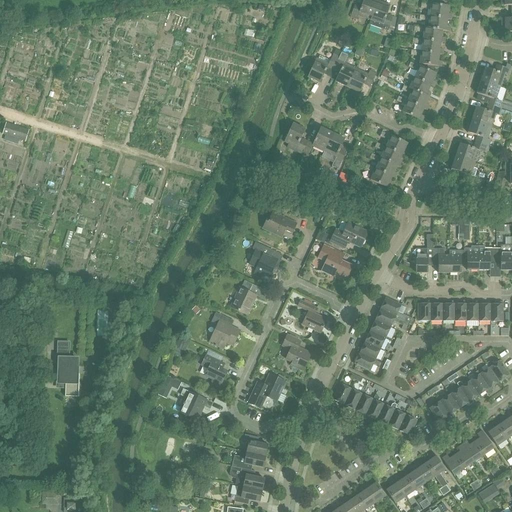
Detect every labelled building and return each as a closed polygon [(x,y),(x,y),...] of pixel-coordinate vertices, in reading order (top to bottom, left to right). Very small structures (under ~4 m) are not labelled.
[(358,15),(370,19),(377,0),(376,0),(362,0),(361,5),(355,3),(350,16),(356,18),(358,15)] [(382,29),(388,31),(393,17),(386,14),(390,5),(377,0),(370,19),(368,24),(382,29)] [(510,12),(511,12),(511,0),(500,0),(500,5),(511,5),(510,12)] [(429,16),(447,18),(451,19),(452,14),(448,14),(449,6),(431,4),(431,5),(421,3),(420,9),(430,10),(429,16)] [(501,32),(511,31),(511,12),(510,12),(510,18),(500,18),(501,32)] [(428,22),(428,28),(438,29),(438,30),(449,32),(450,26),(446,26),(447,18),(429,16),(419,15),(419,21),(428,22)] [(428,28),(424,27),(424,28),(414,27),(413,31),(413,32),(424,33),(423,40),(437,41),(440,42),(445,43),(445,38),(437,37),(438,30),(438,29),(428,28)] [(421,52),(435,54),(439,54),(443,55),(444,50),(439,49),(436,49),(437,41),(423,40),(413,39),(412,44),(422,45),(421,52)] [(437,67),(442,67),(442,62),(438,61),(434,61),(435,54),(421,52),(411,50),(410,56),(420,57),(420,64),(437,66),(437,67)] [(330,77),(333,71),(342,53),(338,51),(336,55),(333,54),(330,61),(319,56),(318,59),(315,58),(307,77),(319,83),(323,74),(330,77)] [(335,81),(347,87),(356,69),(344,63),(346,60),(348,55),(342,53),(333,71),(339,73),(335,81)] [(414,77),(434,86),(436,82),(432,80),(436,73),(419,66),(410,62),(408,67),(417,71),(414,77)] [(484,68),(480,81),(500,87),(504,75),(507,76),(509,69),(495,65),(493,71),(484,68)] [(347,87),(359,92),(363,84),(370,88),(376,75),(369,71),(367,74),(356,69),(347,87)] [(409,88),(428,97),(430,93),(427,91),(430,85),(433,87),(434,86),(414,77),(405,73),(403,77),(403,78),(411,82),(409,88)] [(480,81),(475,93),(489,98),(487,104),(502,110),(504,103),(495,100),(500,87),(480,81)] [(407,101),(423,108),(427,110),(429,105),(425,104),(428,97),(409,88),(403,86),(401,90),(409,95),(407,101)] [(401,112),(421,121),(423,116),(420,115),(423,108),(407,101),(398,96),(396,101),(404,105),(401,112)] [(511,105),(504,103),(502,110),(511,113),(511,105)] [(475,107),(471,120),(490,126),(495,114),(500,116),(500,115),(502,110),(487,104),(485,110),(475,107)] [(511,113),(502,110),(500,115),(503,117),(504,116),(503,114),(504,113),(505,113),(506,113),(505,114),(509,115),(508,116),(511,117),(510,122),(511,123),(511,113)] [(474,142),(489,147),(491,141),(486,139),(490,126),(471,120),(466,132),(477,136),(474,142)] [(511,128),(511,124),(505,122),(503,130),(511,133),(511,128)] [(2,135),(25,142),(29,130),(6,123),(2,135)] [(292,123),(283,142),(296,148),(294,151),(300,154),(306,141),(300,138),(304,129),(292,123)] [(306,141),(300,154),(307,158),(312,146),(323,152),(332,133),(320,127),(312,144),(306,141)] [(388,141),(385,147),(401,155),(405,157),(407,152),(404,151),(407,144),(381,132),(379,137),(388,141)] [(338,170),(347,152),(340,149),(345,139),(332,133),(323,152),(336,158),(334,162),(332,166),(338,170)] [(454,157),(474,163),(478,151),(487,153),(489,147),(474,142),(472,148),(459,144),(454,157)] [(380,158),(396,166),(400,168),(402,163),(398,161),(401,155),(385,147),(376,143),(374,148),(383,152),(380,158)] [(375,169),(394,178),(396,174),(393,172),(396,166),(380,158),(372,154),(370,158),(378,162),(375,169)] [(474,177),(477,169),(472,167),(474,163),(454,157),(450,169),(459,173),(457,179),(476,185),(478,179),(474,177)] [(369,180),(389,189),(391,185),(388,183),(391,177),(394,179),(394,178),(375,169),(366,164),(364,169),(372,173),(369,180)] [(348,171),(341,174),(344,182),(351,179),(348,171)] [(0,189),(10,192),(11,186),(0,182),(0,189)] [(342,190),(353,191),(354,184),(342,183),(342,190)] [(0,200),(0,206),(10,209),(11,203),(0,200)] [(262,227),(281,236),(284,229),(291,232),(296,223),(272,211),(268,219),(266,218),(262,227)] [(458,241),(464,241),(464,220),(458,220),(458,219),(450,218),(450,225),(458,225),(458,241)] [(329,242),(345,250),(348,242),(360,247),(367,232),(348,222),(343,232),(335,229),(329,242)] [(327,236),(322,233),(318,241),(324,243),(327,236)] [(432,249),(433,249),(433,235),(427,235),(427,249),(421,249),(421,255),(415,255),(415,273),(427,273),(427,266),(432,266),(432,249)] [(253,273),(267,280),(276,260),(275,260),(278,253),(268,248),(255,242),(251,249),(255,251),(249,263),(256,266),(253,273)] [(495,248),(495,264),(500,264),(500,270),(511,270),(511,245),(501,245),(501,248),(495,248)] [(321,271),(344,281),(351,266),(337,259),(340,252),(326,246),(320,260),(325,262),(321,271)] [(464,250),(464,257),(466,257),(466,270),(478,270),(478,246),(471,246),(471,248),(464,248),(464,250)] [(478,246),(478,270),(489,270),(489,264),(495,264),(495,248),(484,248),(485,246),(478,246)] [(444,249),(433,249),(432,249),(432,266),(438,266),(438,273),(449,273),(449,255),(444,255),(444,249)] [(449,250),(449,255),(449,273),(461,273),(461,257),(464,257),(464,250),(449,250)] [(241,288),(239,287),(230,307),(247,315),(259,288),(253,284),(244,280),(241,288)] [(260,295),(270,298),(272,292),(262,289),(260,295)] [(378,306),(377,308),(409,323),(411,318),(407,316),(407,317),(398,312),(401,305),(386,298),(382,305),(378,306)] [(302,324),(320,333),(326,319),(315,314),(317,309),(300,301),(298,306),(308,311),(302,324)] [(418,321),(430,321),(430,301),(427,301),(426,304),(418,304),(418,321)] [(430,321),(442,321),(442,304),(435,304),(433,301),(430,301),(430,321)] [(442,321),(454,321),(454,301),(452,301),(450,304),(442,304),(442,321)] [(454,321),(466,321),(466,304),(459,304),(457,301),(454,301),(454,321)] [(466,321),(478,321),(478,301),(476,301),(474,304),(466,304),(466,321)] [(478,321),(490,321),(490,304),(483,304),(481,301),(478,301),(478,321)] [(490,336),(499,336),(499,329),(495,325),(495,321),(502,321),(502,313),(502,301),(499,301),(498,304),(490,304),(490,321),(491,321),(490,336)] [(409,323),(377,308),(376,310),(378,313),(375,320),(390,327),(393,321),(403,326),(401,329),(405,331),(409,323)] [(209,342),(223,349),(226,343),(232,346),(239,331),(231,327),(234,321),(216,312),(211,322),(217,325),(209,342)] [(367,330),(385,338),(390,327),(375,320),(372,327),(368,327),(367,330)] [(365,342),(380,349),(385,338),(367,330),(366,332),(368,335),(365,342)] [(290,365),(302,370),(310,353),(302,349),(302,350),(298,348),(302,341),(287,334),(281,346),(289,351),(286,359),(292,362),(290,365)] [(185,342),(179,340),(175,350),(181,352),(185,342)] [(358,349),(356,352),(375,360),(380,349),(365,342),(361,349),(358,349)] [(354,364),(369,371),(373,364),(378,365),(380,363),(375,360),(356,352),(355,354),(358,357),(354,364)] [(64,397),(78,397),(79,374),(76,374),(77,359),(69,359),(69,353),(57,353),(56,364),(59,364),(58,382),(65,383),(64,397)] [(205,355),(201,364),(208,368),(205,375),(212,379),(209,386),(217,391),(226,371),(217,367),(220,361),(205,355)] [(486,363),(489,368),(489,367),(499,381),(505,377),(508,379),(511,377),(499,361),(493,365),(491,362),(489,362),(486,363)] [(492,386),(499,381),(489,367),(489,368),(483,372),(481,369),(477,371),(479,374),(490,391),(493,389),(492,386)] [(469,381),(479,395),(485,390),(488,392),(490,391),(479,374),(477,371),(473,374),(475,377),(469,381)] [(248,402),(260,408),(266,396),(276,401),(285,381),(270,374),(264,385),(258,382),(248,402)] [(167,376),(162,385),(170,389),(172,386),(178,389),(181,382),(167,376)] [(457,383),(459,388),(470,404),(473,403),(472,399),(479,395),(469,381),(463,385),(461,382),(459,382),(457,383)] [(343,407),(351,389),(340,384),(333,399),(340,403),(340,406),(343,407)] [(459,388),(449,394),(459,409),(466,404),(468,406),(470,404),(459,388)] [(178,411),(197,420),(203,407),(210,409),(213,403),(198,396),(193,394),(183,389),(180,395),(185,398),(178,411)] [(355,409),(362,394),(351,389),(343,407),(345,408),(347,406),(355,409)] [(362,416),(364,417),(373,400),(362,394),(355,409),(362,413),(362,416)] [(449,394),(439,401),(450,418),(453,416),(453,413),(459,409),(449,394)] [(370,416),(377,420),(384,405),(378,402),(380,398),(375,395),(373,400),(364,417),(367,419),(370,416)] [(429,408),(439,422),(445,417),(448,419),(450,418),(439,401),(429,408)] [(386,428),(395,410),(397,405),(394,404),(392,404),(390,408),(384,405),(377,420),(384,423),(384,426),(386,428)] [(398,430),(406,415),(395,410),(386,428),(389,429),(391,427),(398,430)] [(405,437),(408,438),(416,420),(406,415),(398,430),(406,434),(405,437)] [(498,426),(507,439),(511,435),(511,425),(505,415),(500,418),(503,422),(498,426)] [(485,429),(497,446),(507,439),(498,426),(493,429),(490,425),(485,429)] [(474,441),(484,455),(494,448),(482,431),(477,434),(479,438),(474,441)] [(245,452),(265,456),(267,444),(258,442),(259,438),(245,435),(244,440),(248,441),(245,452)] [(462,444),(474,462),(484,455),(474,441),(469,445),(466,441),(462,444)] [(454,455),(464,469),(474,462),(462,444),(457,448),(459,452),(454,455)] [(242,468),(251,470),(252,465),(262,467),(265,456),(245,452),(244,458),(239,457),(237,467),(242,468)] [(431,459),(426,463),(435,476),(442,487),(446,485),(447,484),(440,473),(445,470),(433,452),(428,455),(431,459)] [(442,458),(454,475),(464,469),(454,455),(449,459),(446,455),(442,458)] [(418,462),(413,465),(425,483),(435,476),(426,463),(420,466),(418,462)] [(406,476),(415,490),(425,483),(413,465),(408,469),(411,473),(406,476)] [(255,471),(251,470),(242,468),(239,480),(236,479),(235,484),(238,485),(262,490),(264,479),(254,477),(255,471)] [(393,479),(405,497),(415,490),(406,476),(401,480),(398,476),(393,479)] [(386,490),(395,504),(405,497),(393,479),(388,482),(391,486),(386,490)] [(363,485),(375,503),(385,496),(376,482),(371,486),(368,482),(363,485)] [(234,502),(248,505),(249,500),(259,502),(262,490),(238,485),(235,496),(234,502)] [(356,496),(365,509),(375,503),(363,485),(358,488),(361,492),(356,496)] [(479,494),(483,501),(490,497),(486,490),(479,494)] [(343,499),(351,511),(361,511),(365,509),(356,496),(350,500),(348,496),(343,499)] [(336,510),(337,511),(351,511),(343,499),(338,502),(341,506),(336,510)] [(441,511),(446,508),(442,503),(437,506),(441,511)]
